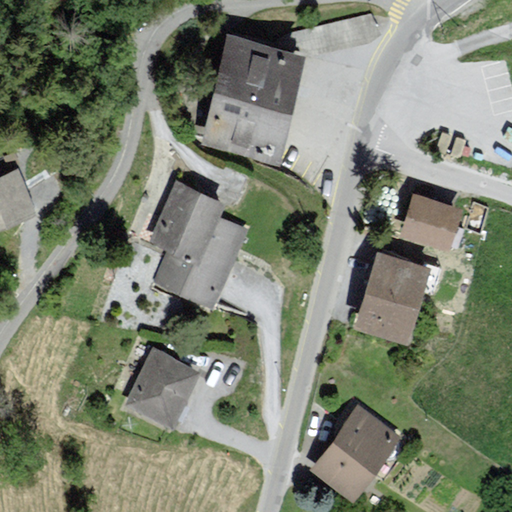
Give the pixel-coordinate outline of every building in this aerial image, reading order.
[(265,163),(294,51),(218,31),(189,143),(265,163)] [(5,166),(0,168),(0,220),(23,212),(5,166)] [(205,308),(239,229),(209,217),(215,203),(166,181),(140,240),(160,249),(146,283),(205,308)] [(451,205),(402,189),(389,231),(437,246),(451,205)] [(423,265),(367,248),(343,326),(398,343),(423,265)] [(192,372),(145,346),(114,403),(162,428),(192,372)] [(350,400),(302,463),(345,496),(393,432),(350,400)]
